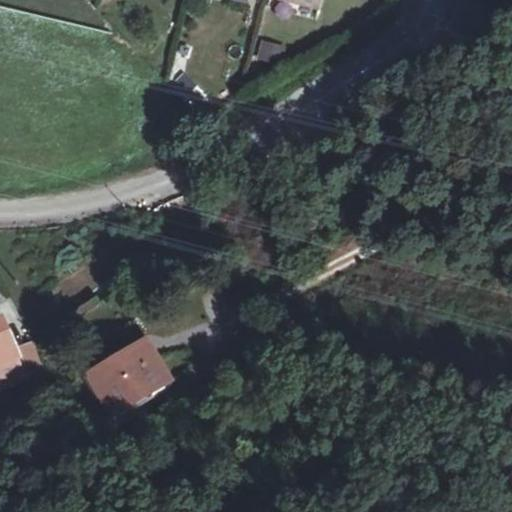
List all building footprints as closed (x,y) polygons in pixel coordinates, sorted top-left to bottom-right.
[(311,0),(299,0),(299,3),(319,8),(321,2),(311,0)] [(281,65),(284,45),(261,41),(258,61),(281,65)] [(192,77),(176,82),(183,102),(198,97),(192,77)] [(0,392),(42,374),(30,348),(14,355),(0,323),(0,392)] [(91,377),(113,414),(168,380),(146,343),(91,377)] [(284,359),(281,353),(269,360),(271,365),(284,359)] [(249,397),(253,405),(270,397),(266,389),(249,397)]
